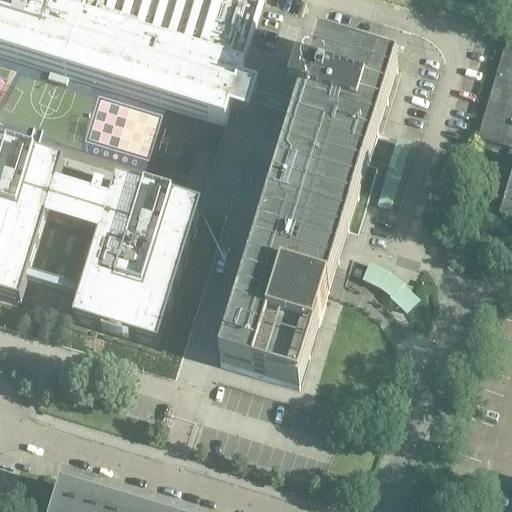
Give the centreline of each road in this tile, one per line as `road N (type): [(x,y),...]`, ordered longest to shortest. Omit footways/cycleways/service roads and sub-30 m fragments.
road 1 (residential): [(276,511),(30,436),(0,411)]
road 2 (unclassified): [(387,511),(451,327),(511,279)]
